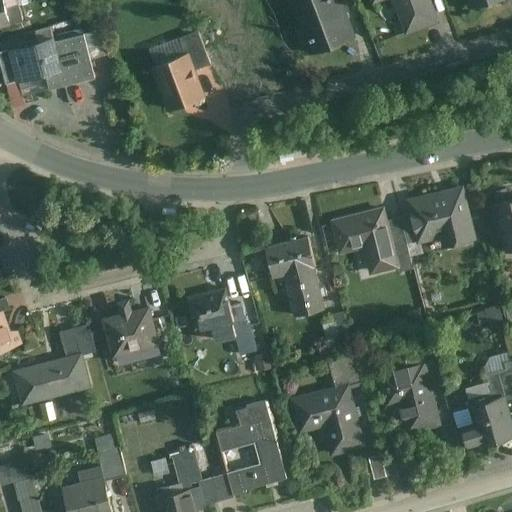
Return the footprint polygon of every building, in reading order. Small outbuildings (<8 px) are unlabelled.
[(6,0),(0,0),(0,32),(14,30),(6,0)] [(342,0),(292,0),(312,57),(357,42),(342,0)] [(432,0),(371,0),(374,8),(394,2),(406,37),(441,26),(432,0)] [(507,0),(467,0),(470,10),(507,0)] [(67,71),(48,78),(53,92),(97,77),(83,35),(57,44),(67,71)] [(56,38),(10,53),(21,87),(48,78),(67,71),(57,44),(56,38)] [(193,57),(154,70),(169,113),(208,100),(193,57)] [(464,184),(409,200),(421,244),(443,238),(446,250),(480,240),(464,184)] [(511,201),(489,208),(502,255),(511,252),(511,201)] [(385,207),(330,222),(340,256),(365,248),(372,275),(402,267),(385,207)] [(309,237),(265,250),(273,279),(284,275),(296,317),(329,307),(309,237)] [(228,288),(187,299),(196,330),(236,319),(228,288)] [(151,307),(104,321),(117,366),(164,352),(151,307)] [(6,312),(0,314),(0,354),(25,346),(20,331),(13,333),(6,312)] [(83,354),(13,374),(24,411),(94,391),(83,354)] [(426,362),(377,376),(387,411),(400,408),(408,435),(444,425),(426,362)] [(350,384),(291,401),(300,435),(325,428),(334,459),(369,449),(350,384)] [(511,440),(511,416),(506,395),(470,406),(477,428),(463,432),(469,453),(511,440)] [(273,401),(237,412),(241,426),(217,433),(223,454),(257,445),(263,466),(229,475),(235,495),(295,478),(273,401)] [(376,477),(388,475),(384,454),(373,456),(376,477)] [(32,457),(0,465),(0,466),(5,485),(19,482),(26,511),(44,511),(46,511),(32,457)] [(172,457),(157,459),(159,475),(174,473),(172,457)] [(114,511),(105,479),(62,491),(68,511),(114,511)] [(199,511),(194,491),(158,502),(160,511),(199,511)]
